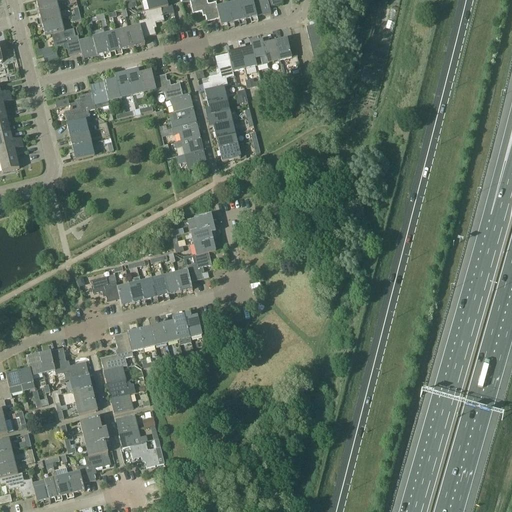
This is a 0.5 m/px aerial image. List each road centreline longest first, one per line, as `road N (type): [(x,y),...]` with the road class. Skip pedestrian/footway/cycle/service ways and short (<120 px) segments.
road 1 (primary): [(335,511),(466,0)]
road 2 (residential): [(0,357),(26,343),(242,290),(225,217)]
road 3 (motorway): [(497,217),(414,511)]
road 4 (residential): [(33,85),(296,21),(309,0)]
road 5 (motorway): [(448,511),(511,284)]
road 6 (residential): [(0,195),(44,184),(51,174),(33,85)]
